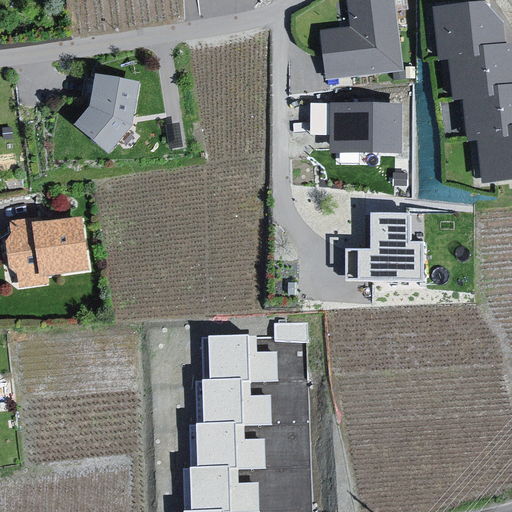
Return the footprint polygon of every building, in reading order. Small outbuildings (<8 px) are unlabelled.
[(352,29),(323,32),(329,82),(405,73),(395,0),(348,0),(351,19),(352,29)] [(488,7),(436,13),(442,65),(453,64),(458,106),(468,105),(473,146),(480,145),(486,190),(511,186),(511,49),(509,49),(507,27),(488,7)] [(143,86),(99,81),(93,111),(79,131),(112,159),(135,131),(143,86)] [(401,105),(331,104),(331,152),(401,152),(401,105)] [(412,219),(374,219),(375,256),(351,256),(351,286),(425,286),(425,245),(412,246),(412,219)] [(41,220),(12,226),(13,238),(8,246),(11,272),(18,275),(21,292),(52,286),(51,281),(92,274),(86,220),(43,225),(41,220)] [(277,321),(278,334),(308,332),(307,319),(277,321)] [(188,465),(184,511),(235,511),(236,508),(258,510),(261,472),(264,472),(268,428),(271,428),(274,390),(254,389),(255,376),(278,378),(281,347),(259,345),(260,331),(202,327),(191,466),(188,465)]
